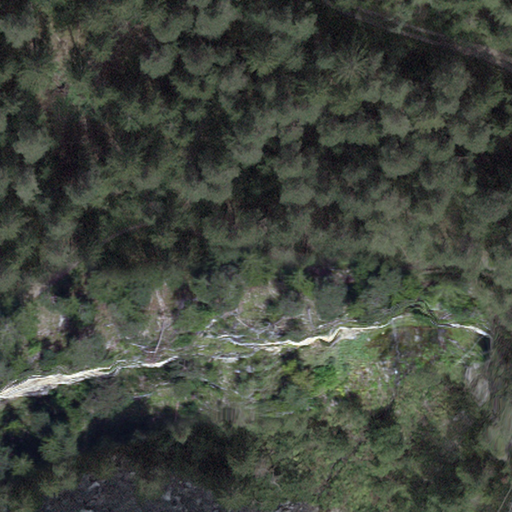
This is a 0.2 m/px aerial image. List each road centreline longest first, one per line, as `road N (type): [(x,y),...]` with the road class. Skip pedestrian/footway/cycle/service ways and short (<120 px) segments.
road 1 (track): [(511,280),(458,264),(343,272),(152,224),(106,243),(0,320)]
road 2 (track): [(511,64),(383,26),(332,0)]
